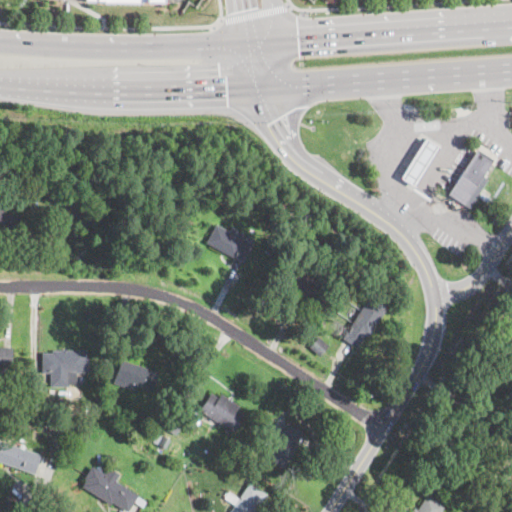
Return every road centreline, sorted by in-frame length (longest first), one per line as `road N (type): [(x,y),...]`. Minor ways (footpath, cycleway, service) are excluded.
road 1 (primary): [(0,86),(226,91),(511,67)]
road 2 (primary): [(511,26),(199,49),(0,45)]
road 3 (residential): [(328,511),(429,353),(435,295),(417,251),(295,155),(275,117)]
road 4 (residential): [(380,427),(177,298),(89,280),(0,282)]
road 5 (residential): [(237,0),(253,109),(275,117)]
road 6 (residential): [(275,117),(289,101),(273,0)]
